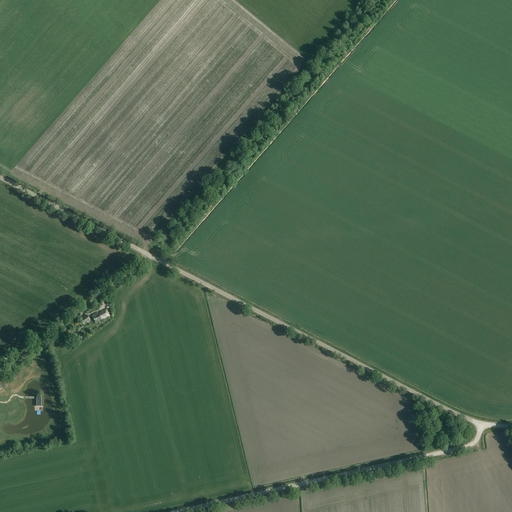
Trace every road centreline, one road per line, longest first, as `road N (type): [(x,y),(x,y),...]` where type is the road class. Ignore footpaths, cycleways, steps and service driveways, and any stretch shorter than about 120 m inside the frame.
road 1 (unclassified): [(481,423),(0,177)]
road 2 (unclassified): [(175,511),(463,447),(481,423)]
road 3 (track): [(147,254),(0,372)]
